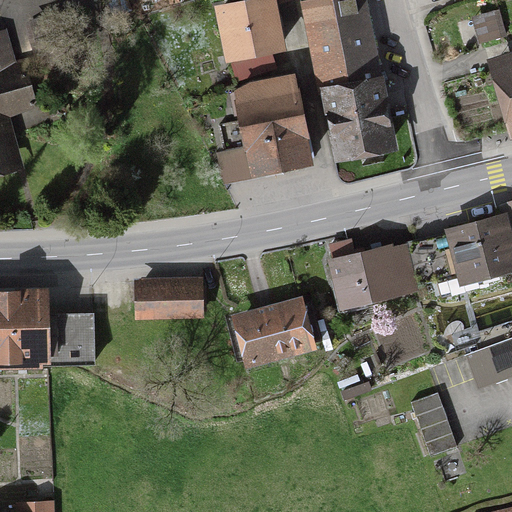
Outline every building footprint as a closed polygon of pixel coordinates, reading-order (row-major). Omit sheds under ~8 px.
[(342,153),(390,144),(379,83),(375,84),(357,0),(304,0),(306,8),(313,7),(342,153)] [(231,55),(281,45),(272,1),(223,10),(231,55)] [(476,16),(482,41),(506,36),(500,11),(476,16)] [(85,52),(74,13),(35,24),(46,62),(46,63),(85,52)] [(15,63),(7,30),(0,32),(0,159),(7,157),(0,131),(0,108),(9,106),(11,111),(36,104),(36,102),(27,68),(31,67),(29,59),(15,63)] [(269,52),(234,64),(239,79),(274,68),(269,52)] [(511,104),(511,52),(501,56),(503,65),(501,66),(511,104)] [(302,161),(307,160),(302,134),(305,134),(293,76),(252,84),(234,94),(236,104),(242,103),(250,145),(252,144),(257,169),(302,161)] [(464,279),(511,266),(511,241),(505,217),(451,231),(454,241),(447,243),(444,236),(417,243),(427,281),(438,278),(462,271),(464,279)] [(390,247),(334,260),(345,305),(417,287),(416,284),(427,281),(417,243),(391,249),(390,247)] [(155,312),(198,311),(198,286),(140,287),(140,317),(155,317),(155,312)] [(41,297),(0,297),(0,353),(42,352),(42,363),(95,362),(94,313),(41,314),(41,297)] [(299,305),(242,320),(252,358),(323,339),(312,301),(299,305)] [(511,340),(469,357),(479,386),(511,374),(511,340)] [(412,402),(432,456),(458,446),(439,392),(412,402)] [(54,511),(54,502),(19,503),(19,511),(54,511)]
